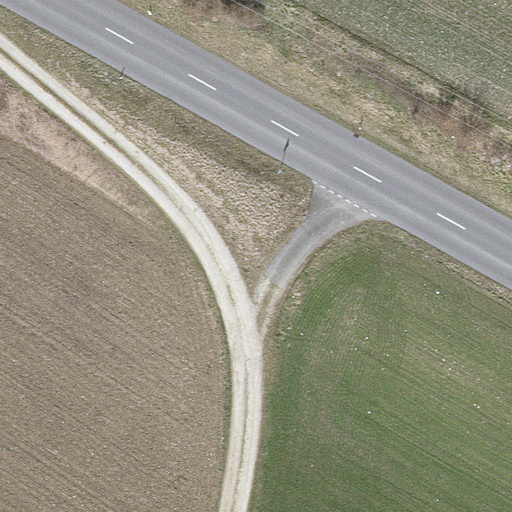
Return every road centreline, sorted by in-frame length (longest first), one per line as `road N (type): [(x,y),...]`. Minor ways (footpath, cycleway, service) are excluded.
road 1 (track): [(0,34),(198,209),(254,326),(228,511)]
road 2 (secondary): [(62,0),(511,251)]
road 3 (track): [(254,326),(280,270),(321,226),(390,183)]
